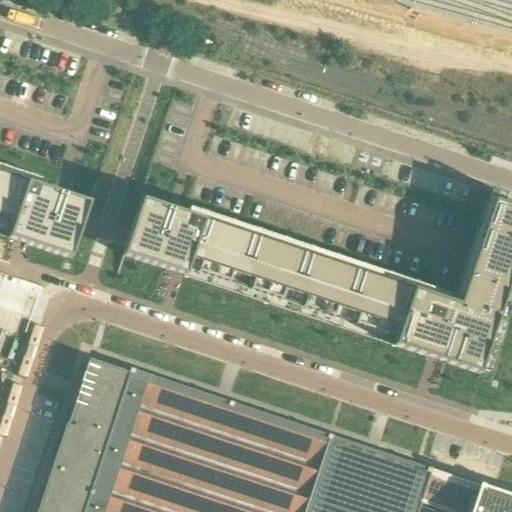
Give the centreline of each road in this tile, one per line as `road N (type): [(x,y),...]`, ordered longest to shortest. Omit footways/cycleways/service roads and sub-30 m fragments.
road 1 (residential): [(0,469),(45,334),(80,306),(511,445)]
road 2 (residential): [(511,177),(0,11)]
